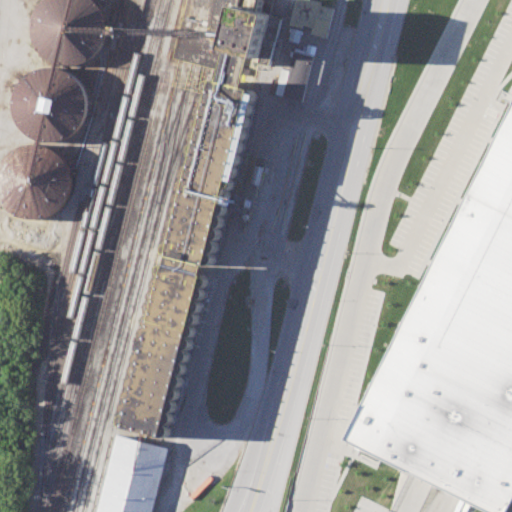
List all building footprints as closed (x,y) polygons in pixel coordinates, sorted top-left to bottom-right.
[(35,37),(34,24),(38,12),(46,2),(48,0),(94,0),(102,6),(109,22),(109,35),(105,47),(96,58),(85,65),(69,67),(53,62),(42,52),(35,37)] [(334,4),(316,0),(292,0),(288,23),(311,28),(309,33),(327,37),(334,4)] [(124,433),(230,10),(270,20),(164,443),(124,433)] [(16,113),(16,100),(20,88),(27,77),(39,70),(55,67),(71,71),(84,82),(91,98),(91,110),(87,123),(78,134),(66,141),(50,143),(35,138),(23,128),(16,113)] [(511,98),(341,436),(491,511),(496,511),(511,480),(511,98)] [(0,191),(0,175),(3,166),(11,155),(22,148),(39,145),(55,149),(67,160),(74,176),(75,188),(71,201),(62,212),(50,218),(34,221),(19,216),(7,206),(0,191)] [(102,511),(121,442),(170,452),(153,511),(102,511)]
